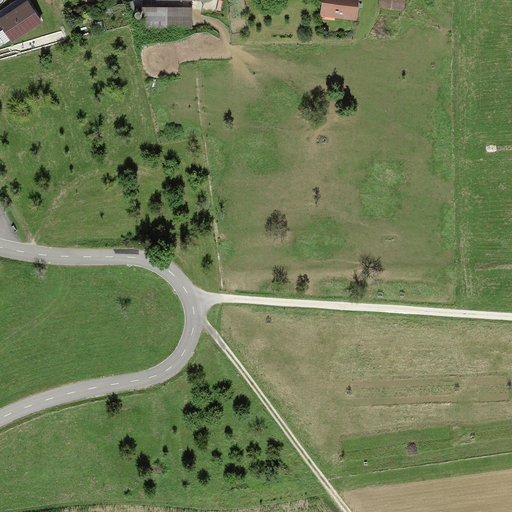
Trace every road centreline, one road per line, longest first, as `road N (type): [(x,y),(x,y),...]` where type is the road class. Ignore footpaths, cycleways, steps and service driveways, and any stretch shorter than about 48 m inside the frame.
road 1 (tertiary): [(0,418),(156,375),(181,354),(194,320),(179,281),(151,260),(0,247)]
road 2 (track): [(189,296),(511,319)]
road 3 (track): [(194,320),(206,323),(347,511)]
